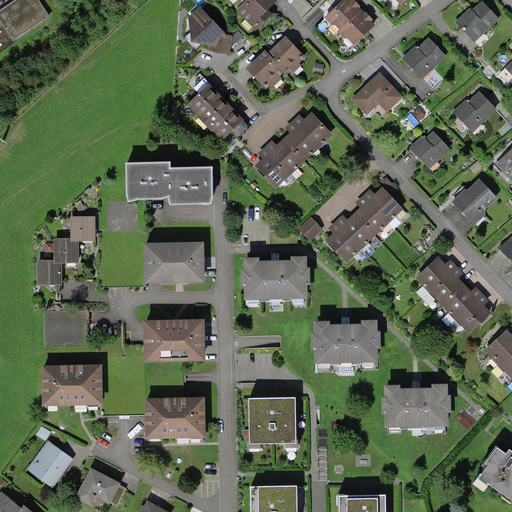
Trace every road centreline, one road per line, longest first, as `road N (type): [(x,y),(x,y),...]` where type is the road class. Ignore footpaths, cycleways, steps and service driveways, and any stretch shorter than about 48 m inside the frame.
road 1 (residential): [(511,300),(332,106),(330,88),(341,73),(443,0)]
road 2 (residential): [(219,178),(227,511)]
road 3 (unknown): [(72,285),(100,296),(222,293)]
